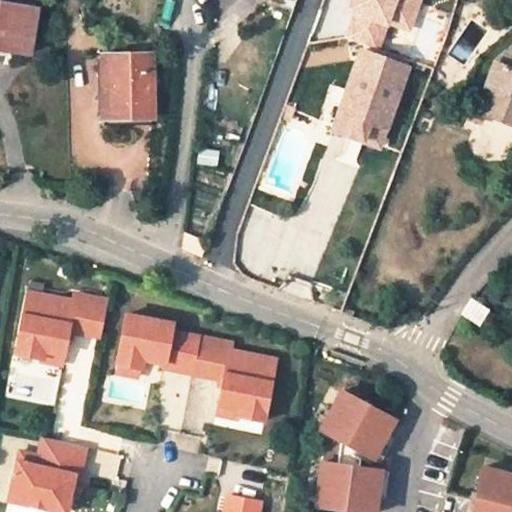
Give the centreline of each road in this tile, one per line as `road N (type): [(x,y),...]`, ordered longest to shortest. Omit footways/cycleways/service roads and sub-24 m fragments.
road 1 (residential): [(179,0),(193,36),(163,271)]
road 2 (unclassified): [(163,271),(317,325),(400,366)]
road 3 (unclassified): [(0,213),(163,271)]
road 4 (residential): [(511,240),(400,366)]
road 5 (unclassified): [(400,366),(511,427)]
